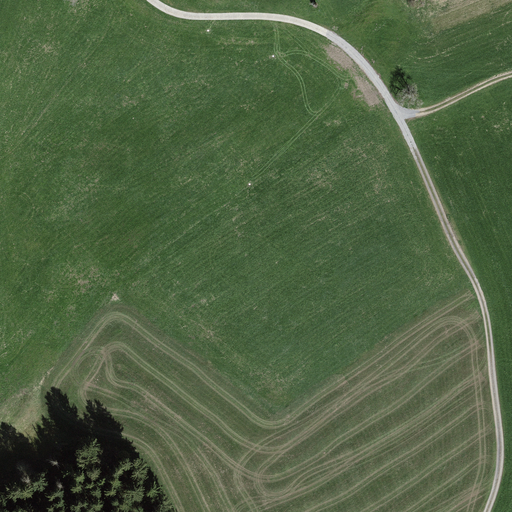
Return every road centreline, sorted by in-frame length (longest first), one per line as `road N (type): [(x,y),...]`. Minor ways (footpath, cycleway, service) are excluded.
road 1 (track): [(152,0),(190,15),(251,15),(315,28),(377,81),(483,300),(503,459),(490,511)]
road 2 (track): [(397,113),(431,112),(511,79)]
